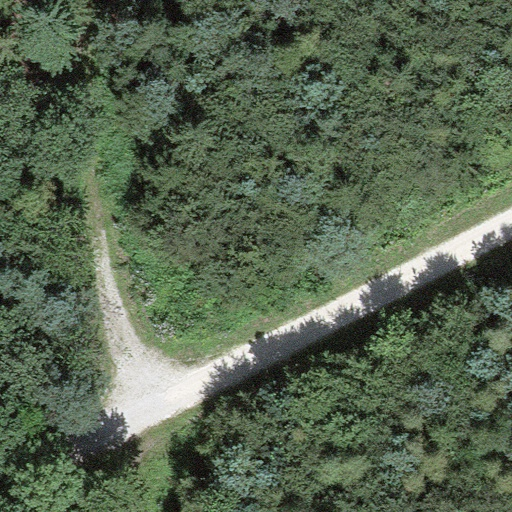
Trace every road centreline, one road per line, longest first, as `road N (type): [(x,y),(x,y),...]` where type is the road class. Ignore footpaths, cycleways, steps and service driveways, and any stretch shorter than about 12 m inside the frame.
road 1 (track): [(0,476),(102,417),(511,245)]
road 2 (track): [(101,0),(102,417),(112,511)]
